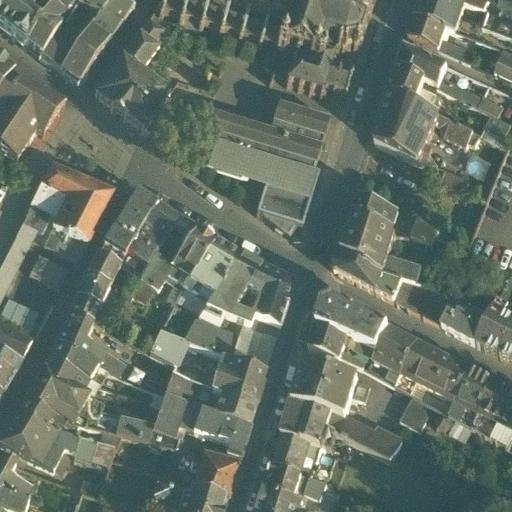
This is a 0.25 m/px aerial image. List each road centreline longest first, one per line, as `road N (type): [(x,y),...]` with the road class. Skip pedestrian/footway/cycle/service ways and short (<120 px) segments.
road 1 (residential): [(141,166),(0,427)]
road 2 (residential): [(315,282),(400,0)]
road 3 (residential): [(315,282),(244,511)]
road 4 (residential): [(511,377),(315,282)]
road 5 (residential): [(141,166),(315,282)]
road 6 (residential): [(0,53),(79,108),(141,166)]
